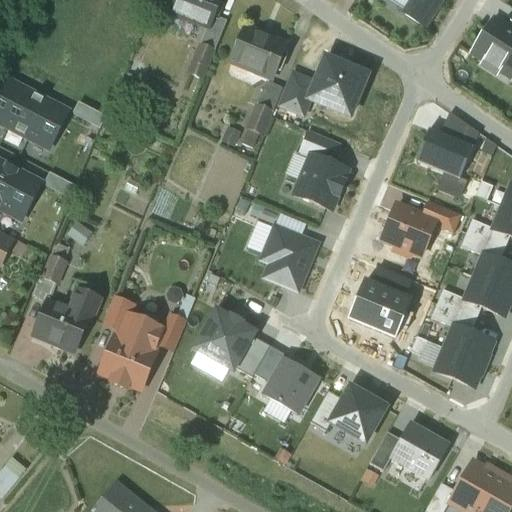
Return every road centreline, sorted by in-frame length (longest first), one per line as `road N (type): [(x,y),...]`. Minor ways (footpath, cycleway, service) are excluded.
road 1 (residential): [(422,76),(312,331),(481,430)]
road 2 (residential): [(244,511),(0,373)]
road 3 (residential): [(310,0),(422,76)]
